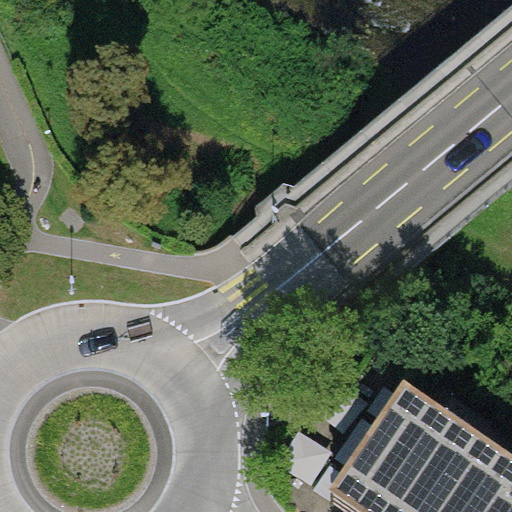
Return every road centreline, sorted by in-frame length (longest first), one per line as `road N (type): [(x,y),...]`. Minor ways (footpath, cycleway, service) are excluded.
road 1 (primary): [(182,377),(511,99)]
road 2 (primary): [(182,377),(152,353),(114,339),(75,339),(37,351),(6,375)]
